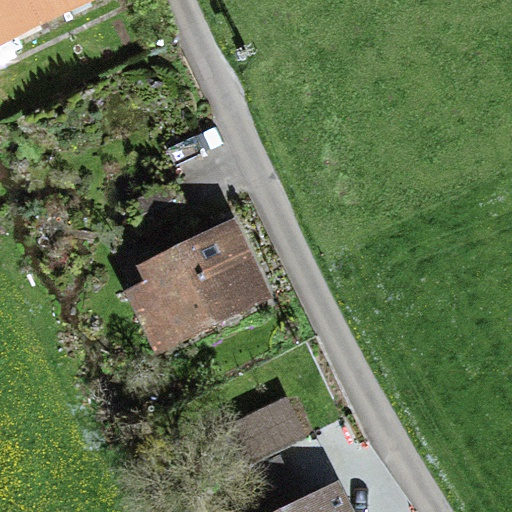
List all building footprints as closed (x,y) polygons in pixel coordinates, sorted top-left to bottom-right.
[(0,0),(0,11),(17,49),(104,8),(100,0),(0,0)] [(174,182),(128,205),(142,234),(189,210),(174,182)] [(156,362),(274,302),(234,224),(137,273),(143,286),(123,296),(156,362)] [(306,438),(284,399),(226,433),(249,471),(306,438)] [(351,511),(339,486),(284,511),(351,511)]
